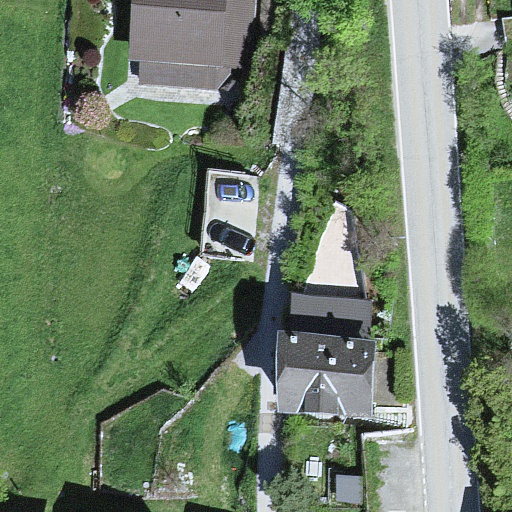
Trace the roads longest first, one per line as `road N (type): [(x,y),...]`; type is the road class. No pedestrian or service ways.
road 1 (residential): [(274,511),(273,296),(307,0)]
road 2 (secondary): [(419,0),(452,511)]
